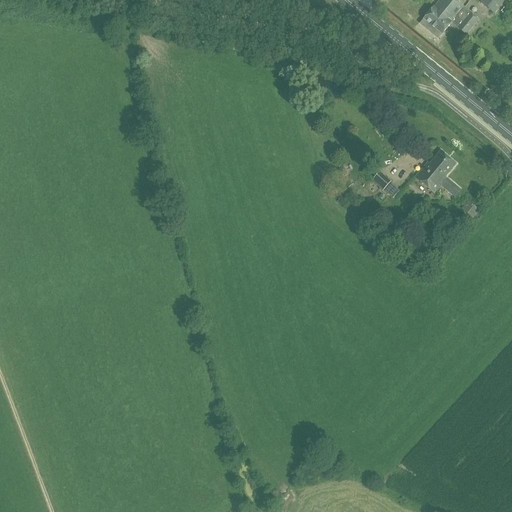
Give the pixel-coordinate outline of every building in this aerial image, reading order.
[(420,24),(438,39),(451,24),(466,35),(479,19),(465,7),(465,8),(455,0),(440,0),(424,19),(425,19),(420,24)] [(483,0),(480,3),(493,15),(505,0),(483,0)] [(501,11),(509,17),(511,14),(504,8),(501,11)] [(441,186),(456,199),(462,191),(446,177),(456,165),(440,151),(430,164),(428,163),(415,178),(434,194),(441,186)] [(384,190),(393,199),(400,190),(391,182),(380,172),(371,181),(378,187),(383,191),(384,190)] [(462,209),(474,220),(481,211),(469,201),(462,209)]
